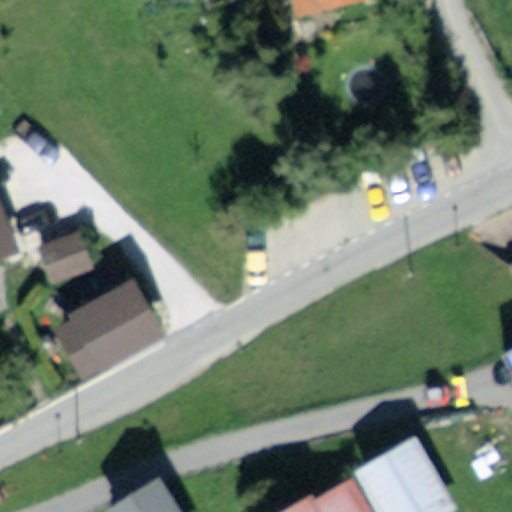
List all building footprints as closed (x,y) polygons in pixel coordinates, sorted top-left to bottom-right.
[(88,267),(76,235),(39,249),(51,281),(88,267)] [(82,376),(104,363),(105,365),(154,337),(128,291),(79,319),(80,322),(63,332),(73,347),(68,350),(82,376)] [(434,511),(446,505),(413,446),(361,476),(382,511),(434,511)] [(361,511),(347,486),(310,508),(310,507),(300,511),(361,511)] [(171,511),(158,489),(118,511),(171,511)]
